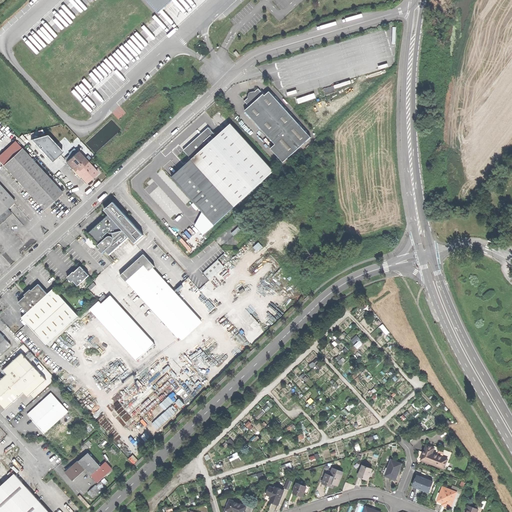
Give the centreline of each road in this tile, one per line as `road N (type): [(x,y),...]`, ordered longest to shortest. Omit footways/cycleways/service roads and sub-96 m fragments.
road 1 (unclassified): [(104,511),(322,299),(399,262)]
road 2 (unclassified): [(418,3),(249,58),(114,185)]
road 3 (primary): [(418,3),(409,123),(419,224)]
road 4 (primary): [(511,423),(460,331),(432,257)]
road 5 (primary): [(429,281),(511,445)]
road 6 (unclassified): [(114,185),(185,266),(224,237)]
road 7 (unclassified): [(114,185),(0,287)]
